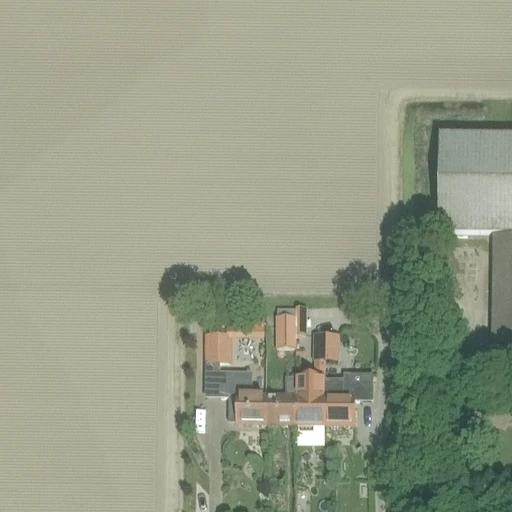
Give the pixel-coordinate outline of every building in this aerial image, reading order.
[(511,139),(437,139),(436,236),(508,237),(508,240),(495,240),(493,354),(511,354),(511,139)] [(276,320),(277,352),(296,352),(295,319),(276,320)] [(207,337),(206,366),(228,367),(229,338),(207,337)] [(316,338),(315,363),(339,364),(339,339),(316,338)] [(251,398),(252,385),(252,376),(219,376),(219,401),(230,401),(230,425),(236,425),(236,428),(267,429),(267,398),(251,398)] [(372,405),(372,385),(372,377),(343,377),(343,399),(325,399),(324,399),(324,430),(354,430),(354,405),(372,405)] [(268,381),(267,429),(295,429),(295,398),(296,381),(268,381)] [(295,398),(295,429),(324,430),(324,399),(325,399),(325,381),(296,381),(295,398)]
